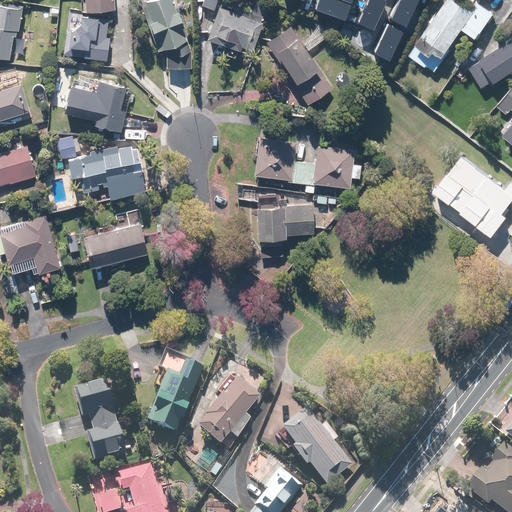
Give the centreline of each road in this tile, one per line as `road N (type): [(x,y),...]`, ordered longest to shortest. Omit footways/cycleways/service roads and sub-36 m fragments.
road 1 (primary): [(511,326),(367,511)]
road 2 (residential): [(171,306),(19,349)]
road 3 (residential): [(19,349),(53,498)]
road 4 (residential): [(206,266),(189,139)]
